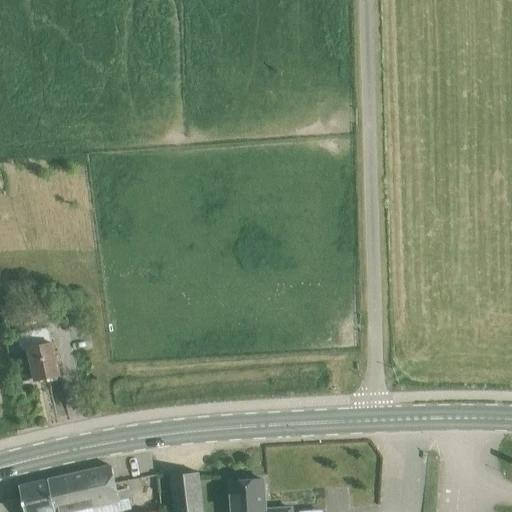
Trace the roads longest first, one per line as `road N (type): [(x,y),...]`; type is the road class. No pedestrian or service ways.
road 1 (unclassified): [(379,421),(372,0)]
road 2 (primary): [(0,471),(109,444),(379,421)]
road 3 (primary): [(379,421),(511,422)]
